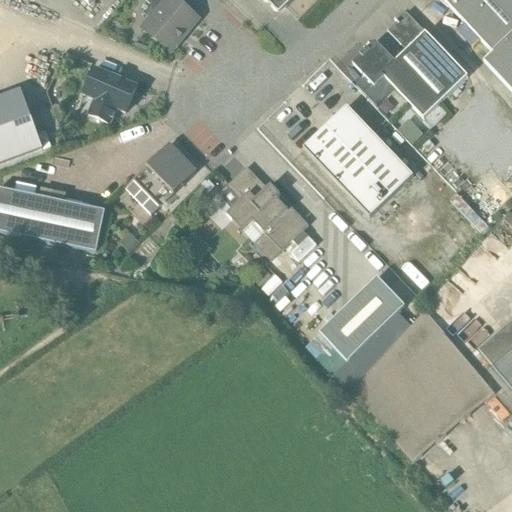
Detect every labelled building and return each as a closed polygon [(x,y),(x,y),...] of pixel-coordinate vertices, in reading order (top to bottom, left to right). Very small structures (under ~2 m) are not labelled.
[(155,38),(171,51),(186,32),(191,32),(196,25),(196,20),(184,10),(185,8),(179,3),(177,5),(171,0),(144,0),(151,6),(144,15),(149,18),(140,29),(154,40),(155,38)] [(511,0),(441,0),(492,54),(483,63),(511,93),(511,0)] [(385,79),(424,121),(469,78),(407,14),(388,32),(407,53),(396,64),(376,43),(353,65),(375,88),(385,79)] [(81,97),(93,102),(86,117),(109,127),(116,111),(125,115),(137,88),(94,69),(81,97)] [(0,99),(0,165),(42,149),(21,92),(0,99)] [(304,150),(370,220),(414,178),(347,108),(304,150)] [(125,190),(139,205),(152,218),(197,174),(170,147),(125,190)] [(247,169),(218,197),(232,211),(227,216),(240,230),(236,234),(237,234),(250,222),(264,236),(254,246),(269,261),(291,240),(299,249),(292,255),(300,263),(316,247),(301,231),(306,226),(289,208),(286,211),(275,199),(279,195),(271,187),(267,191),(247,169)] [(203,187),(194,196),(201,202),(210,193),(203,187)] [(0,233),(97,254),(106,213),(64,204),(65,196),(42,191),(40,199),(0,190),(0,233)] [(404,308),(377,279),(319,334),(346,363),(404,308)] [(496,397),(426,314),(352,392),(414,466),(472,416),(496,397)] [(511,320),(477,351),(492,368),(511,390),(511,320)]
